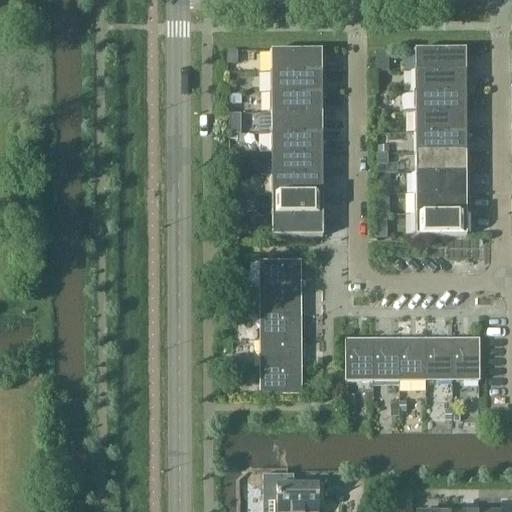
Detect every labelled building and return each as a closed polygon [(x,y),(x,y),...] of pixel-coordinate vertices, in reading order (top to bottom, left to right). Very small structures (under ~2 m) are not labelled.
[(465,51),(415,52),(415,73),(466,72),(465,51)] [(271,52),(271,53),(271,75),(322,74),(322,52),(271,52)] [(466,72),(415,73),(415,93),(466,93),(466,72)] [(322,74),(271,75),(271,94),(322,94),(322,74)] [(466,93),(415,93),(415,114),(466,113),(466,93)] [(271,115),(322,114),(322,94),(271,94),(271,115)] [(466,113),(415,114),(415,134),(466,134),(466,113)] [(272,135),(322,135),(322,114),(271,115),(272,135)] [(466,134),(415,134),(416,155),(466,154),(466,134)] [(272,155),(322,155),(322,135),(272,135),(272,155)] [(466,154),(416,155),(416,175),(466,175),(466,154)] [(272,176),(322,175),(322,155),(272,155),(272,176)] [(378,156),(377,156),(377,166),(378,166),(388,166),(387,155),(378,156)] [(272,196),(322,196),(322,175),(272,176),(272,196)] [(466,175),(416,175),(416,196),(466,195),(466,175)] [(378,176),(378,195),(390,195),(390,176),(378,176)] [(466,195),(416,196),(416,216),(466,216),(466,195)] [(322,196),(272,196),(272,216),(322,216),(322,196)] [(322,216),(272,216),(272,238),(323,237),(322,216)] [(379,216),(376,216),(377,238),(377,239),(379,239),(386,239),(385,216),(379,216)] [(467,237),(467,236),(466,216),(416,216),(416,237),(467,237)] [(259,262),(259,263),(259,289),(301,289),(301,262),(259,262)] [(259,316),(301,316),(301,289),(259,289),(259,316)] [(260,343),(301,342),(301,316),(259,316),(260,343)] [(345,383),(346,383),(375,383),(374,341),(345,341),(345,383)] [(374,341),(375,383),(401,383),(400,341),(374,341)] [(400,341),(401,383),(427,383),(427,341),(400,341)] [(427,341),(427,383),(453,383),(453,341),(427,341)] [(480,382),(479,341),(453,341),(453,383),(480,382)] [(260,369),(301,369),(301,342),(260,343),(260,369)] [(301,369),(260,369),(260,396),(302,396),(301,369)] [(317,511),(318,501),(324,501),(324,486),(289,486),(289,476),(263,476),(263,502),(277,502),(276,511),(317,511)]
